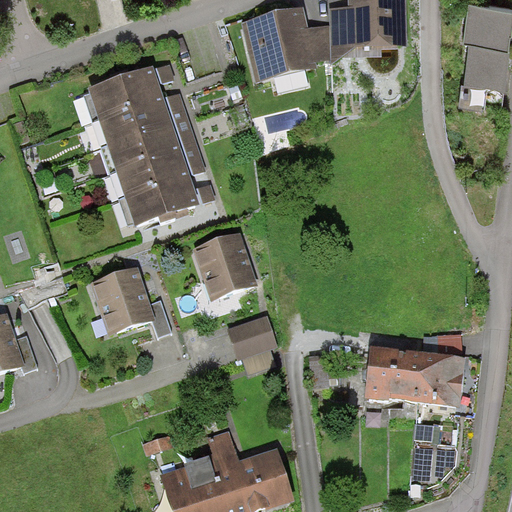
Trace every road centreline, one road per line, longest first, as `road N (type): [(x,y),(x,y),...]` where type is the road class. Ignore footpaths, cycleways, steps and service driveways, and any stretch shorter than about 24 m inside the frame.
road 1 (residential): [(430,0),(442,161),(476,243),(503,264)]
road 2 (residential): [(476,500),(503,264)]
road 3 (residential): [(0,428),(220,356)]
road 4 (residential): [(32,66),(224,0)]
